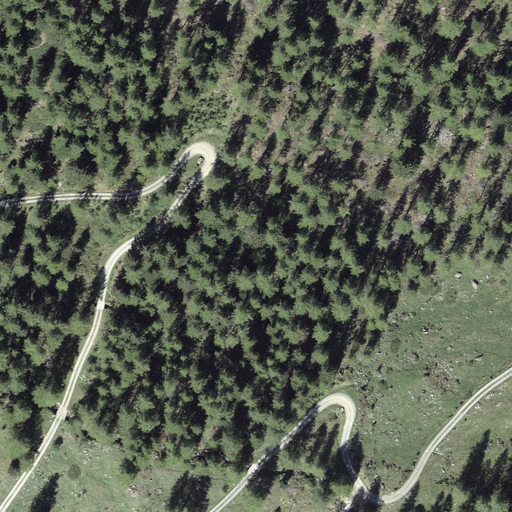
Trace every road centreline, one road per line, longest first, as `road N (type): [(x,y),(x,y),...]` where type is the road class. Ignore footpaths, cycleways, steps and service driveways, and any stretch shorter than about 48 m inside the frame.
road 1 (track): [(1,511),(57,422),(98,322),(109,266),(162,222),(211,156),(192,150),(161,182),(130,195),(0,204)]
road 2 (track): [(511,370),(462,411),(397,496),(374,499),(358,485),(345,456),(351,412),(337,398),(319,406),(214,511)]
